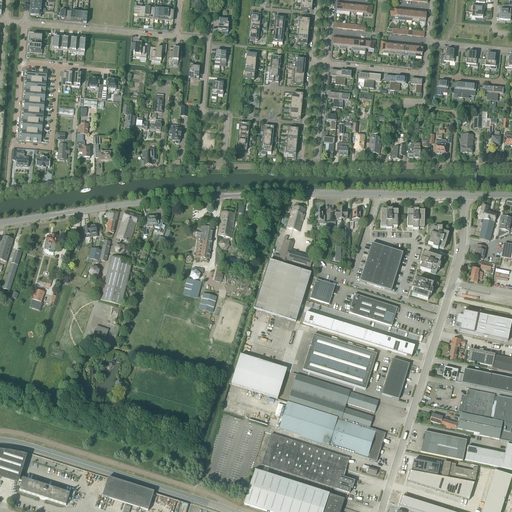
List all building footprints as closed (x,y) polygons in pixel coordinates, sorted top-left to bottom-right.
[(472,7),(472,13),(483,13),(483,8),(479,7),(479,5),(476,4),(476,7),(472,7)] [(363,6),(363,15),(371,16),(372,11),(372,7),(363,6)] [(500,9),(499,15),(510,16),(511,10),(507,10),(507,7),(504,7),(504,10),(500,9)] [(390,17),(399,18),(400,10),(391,9),(391,13),(390,17)] [(52,21),(65,22),(66,12),(60,11),(60,17),(57,17),(57,20),(53,19),(52,21)] [(250,15),(250,21),(263,22),(263,20),(260,20),(261,15),(251,14),(251,15),(250,15)] [(272,27),(272,30),(279,30),(280,17),(275,17),(274,27),(272,27)] [(279,30),(277,43),(282,44),(283,33),(285,33),(286,31),(279,30)] [(34,43),(33,46),(40,47),(41,47),(42,43),(41,43),(41,38),(31,37),(31,43),(34,43)] [(52,49),(58,50),(58,43),(59,40),(53,40),(53,43),(50,42),(49,50),(52,50),(52,49)] [(61,50),(67,51),(67,44),(67,41),(62,41),(62,43),(58,43),(58,50),(58,51),(61,51),(61,50)] [(70,51),(75,51),(76,45),(76,42),(71,41),(70,44),(67,44),(67,51),(66,52),(69,52),(70,51)] [(375,42),(366,41),(366,49),(375,50),(375,46),(375,42)] [(76,45),(75,51),(75,52),(78,53),(78,52),(84,52),(85,43),(79,42),(79,45),(76,45)] [(380,51),(389,52),(390,44),(381,43),(381,47),(380,51)] [(139,45),(139,48),(135,48),(135,56),(139,56),(139,55),(145,56),(146,46),(139,45)] [(40,47),(33,46),(31,46),(30,51),(33,52),(33,55),(40,56),(41,52),(40,52),(40,47)] [(162,53),(162,50),(156,49),(156,53),(152,52),(151,60),(155,60),(155,59),(161,60),(162,53)] [(173,52),(169,52),(168,59),(172,60),(172,59),(179,59),(179,50),(173,49),(173,52)] [(449,63),(450,51),(446,51),(445,50),(444,56),(441,56),(440,64),(444,65),(444,63),(449,63)] [(458,58),(456,58),(454,57),(455,51),(454,51),(450,51),(449,63),(456,64),(458,64),(458,58)] [(464,65),(471,65),(472,53),(468,53),(467,53),(466,59),(465,58),(464,65)] [(268,67),(268,69),(275,70),(276,57),(271,57),(270,67),(268,67)] [(276,57),(275,70),(284,71),(284,69),(280,68),(281,58),(276,57)] [(275,70),(273,83),(278,84),(279,73),(283,74),(284,71),(275,70)] [(335,85),(340,86),(341,71),(338,71),(338,72),(336,72),(336,71),(335,71),(335,72),(330,71),(330,74),(330,77),(336,77),(335,85)] [(341,71),(340,86),(344,86),(345,78),(351,79),(352,74),(352,73),(347,73),(347,72),(346,72),(347,72),(347,73),(344,73),(344,72),(341,71)] [(65,84),(71,84),(71,77),(72,75),(66,74),(66,77),(62,77),(62,84),(65,85),(65,84)] [(358,80),(358,83),(364,83),(363,88),(368,89),(370,74),(367,74),(366,75),(364,75),(364,74),(364,75),(359,74),(359,75),(358,80)] [(370,74),(368,89),(373,89),(374,81),(380,82),(380,77),(380,76),(376,76),(376,75),(375,75),(375,76),(373,75),(370,74)] [(71,77),(71,84),(71,85),(74,85),(74,84),(80,85),(80,75),(75,75),(75,78),(71,77)] [(389,91),(394,91),(396,77),(393,77),(390,77),(390,76),(390,77),(385,77),(384,82),(390,83),(389,91)] [(396,77),(394,91),(399,92),(400,84),(406,85),(406,80),(406,79),(402,78),(401,78),(399,78),(399,77),(396,77)] [(98,94),(102,94),(102,92),(103,86),(99,86),(99,85),(99,82),(99,79),(94,79),(94,78),(90,78),(90,79),(88,79),(88,84),(87,84),(87,88),(89,88),(98,89),(98,94)] [(411,80),(410,85),(416,86),(416,94),(421,94),(422,80),(419,79),(419,80),(416,80),(416,79),(417,79),(416,79),(416,80),(411,79),(411,80)] [(107,81),(106,90),(117,91),(118,82),(116,82),(116,81),(112,81),(112,82),(107,81)] [(436,96),(442,96),(442,93),(447,94),(448,83),(444,83),(444,82),(443,82),(443,83),(441,83),(441,82),(437,81),(436,96)] [(458,98),(464,99),(466,84),(462,84),(462,85),(460,84),(459,83),(459,84),(454,84),(453,94),(458,95),(458,98)] [(466,84),(464,99),(468,99),(469,96),(475,97),(476,86),(471,86),(471,85),(470,85),(471,85),(471,86),(468,85),(468,84),(466,84)] [(491,101),(492,101),(493,87),(490,86),(489,88),(487,87),(487,86),(487,87),(482,87),(481,92),(487,93),(486,101),(491,101)] [(491,101),(491,108),(493,108),(494,102),(497,102),(498,94),(503,95),(503,89),(499,88),(498,88),(496,88),(496,87),(493,87),(492,101),(491,101)] [(333,108),(337,108),(339,94),(336,93),(336,94),(333,94),(333,93),(334,93),(333,93),(333,94),(328,93),(328,97),(327,99),(333,100),(333,108)] [(339,94),(337,108),(342,109),(343,101),(349,101),(349,99),(350,96),(345,95),(345,94),(344,94),(344,95),(342,95),(342,94),(339,94)] [(154,113),(162,114),(163,102),(155,101),(154,113)] [(58,117),(73,119),(74,110),(59,108),(58,117)] [(473,130),(475,130),(479,130),(486,130),(487,113),(475,112),(473,130)] [(325,122),(331,122),(330,130),(335,130),(337,116),(333,116),(333,117),(331,116),(331,115),(330,116),(326,116),(325,119),(325,121),(325,122)] [(126,129),(135,130),(135,125),(134,125),(135,118),(127,117),(126,129)] [(497,120),(490,120),(488,133),(492,134),(493,125),(496,125),(497,120)] [(181,130),(178,130),(178,127),(173,126),(173,130),(170,130),(169,135),(172,135),(172,141),(175,141),(175,142),(175,143),(175,144),(176,144),(177,145),(178,145),(178,144),(179,144),(179,143),(180,138),(180,137),(181,137),(180,137),(181,135),(181,134),(180,134),(181,130)] [(261,137),(260,139),(267,140),(268,136),(269,127),(264,126),(263,137),(261,137)] [(268,136),(267,140),(276,141),(277,138),(273,138),(274,127),(269,127),(268,136)] [(492,137),(491,145),(497,146),(497,147),(499,147),(499,146),(500,146),(501,138),(499,137),(499,133),(495,132),(495,137),(492,137)] [(356,139),(355,149),(363,150),(364,139),(364,135),(356,134),(356,139)] [(460,154),(465,154),(467,154),(472,154),(473,136),(461,135),(460,154)] [(370,137),(369,145),(380,147),(381,138),(370,137)] [(328,139),(323,138),(323,144),(329,145),(328,152),(333,153),(334,138),(331,138),(331,139),(329,139),(329,138),(328,138),(328,139)] [(441,141),(441,142),(440,154),(443,155),(443,154),(446,154),(447,146),(448,144),(451,144),(451,138),(448,138),(448,144),(446,143),(446,141),(441,141)] [(261,152),(266,153),(267,140),(260,139),(260,141),(262,142),(262,144),(258,144),(257,148),(261,149),(261,152)] [(267,140),(266,153),(271,153),(272,143),(276,143),(276,141),(267,140)] [(84,146),(84,142),(77,142),(76,149),(79,149),(79,154),(82,154),(83,158),(85,158),(85,159),(86,160),(88,160),(89,159),(89,158),(90,158),(89,148),(83,149),(83,146),(84,146)] [(236,150),(239,150),(239,153),(244,154),(244,151),(247,151),(247,147),(250,147),(250,145),(237,143),(236,150)] [(59,162),(64,162),(64,160),(66,160),(66,153),(68,153),(68,154),(69,154),(70,151),(65,151),(66,146),(59,145),(58,160),(59,160),(59,162)] [(368,154),(372,154),(373,154),(373,156),(376,157),(377,155),(379,155),(380,147),(369,145),(368,154)] [(405,146),(404,146),(399,146),(398,148),(393,148),(392,160),(400,160),(401,156),(404,157),(405,146)] [(143,154),(142,154),(142,159),(144,158),(144,166),(152,165),(152,161),(156,161),(155,149),(149,149),(149,153),(143,154)] [(294,155),(296,155),(296,151),(284,150),(284,152),(286,152),(285,154),(287,155),(287,158),(294,159),(294,155)] [(16,165),(23,166),(23,168),(28,168),(28,159),(23,159),(23,157),(24,157),(24,151),(17,151),(17,156),(18,156),(17,158),(16,165)] [(47,161),(47,157),(40,156),(40,160),(36,160),(36,167),(39,167),(39,169),(46,170),(46,168),(50,168),(50,161),(47,161)] [(478,219),(484,220),(485,221),(487,212),(488,208),(482,206),(478,219)] [(286,229),(299,233),(305,210),(293,207),(286,229)] [(386,230),(391,230),(391,232),(392,232),(392,230),(395,230),(395,228),(397,228),(397,212),(392,211),(392,209),(392,210),(386,209),(386,211),(381,211),(381,228),(386,228),(386,230)] [(407,212),(407,228),(409,228),(409,230),(412,230),(412,232),(413,232),(413,230),(418,230),(418,228),(424,229),(424,212),(419,212),(419,210),(413,210),(413,209),(413,212),(407,212)] [(321,210),(318,210),(316,210),(315,221),(316,221),(318,221),(318,224),(324,224),(325,216),(322,216),(322,210),(321,210)] [(116,239),(129,244),(136,223),(139,217),(125,212),(121,223),(116,239)] [(218,236),(231,239),(235,214),(221,212),(218,236)] [(483,222),(479,240),(489,242),(496,215),(487,212),(485,221),(484,220),(483,222)] [(105,232),(114,234),(118,215),(109,213),(105,232)] [(152,217),(151,218),(152,226),(152,228),(152,229),(152,230),(160,232),(162,226),(163,224),(163,222),(162,220),(158,221),(158,217),(155,217),(155,216),(152,217)] [(499,230),(497,239),(509,234),(509,233),(511,219),(502,216),(499,230)] [(152,226),(151,218),(151,217),(148,217),(148,218),(145,218),(146,226),(142,226),(143,236),(147,235),(146,229),(148,229),(148,228),(152,228),(152,226)] [(431,235),(428,245),(429,246),(429,247),(428,247),(427,247),(432,248),(432,250),(432,248),(438,250),(438,248),(443,250),(448,234),(442,232),(442,227),(437,227),(437,226),(436,226),(436,229),(431,229),(431,235)] [(195,258),(209,260),(214,229),(200,227),(199,231),(197,231),(196,235),(198,236),(195,258)] [(44,249),(54,251),(56,241),(55,241),(56,236),(52,236),(52,237),(47,236),(47,240),(46,240),(44,249)] [(276,261),(287,264),(288,262),(310,268),(313,257),(308,255),(307,258),(290,253),(293,243),(287,241),(288,237),(285,236),(279,256),(277,256),(276,261)] [(0,248),(0,260),(6,262),(13,240),(4,237),(0,248)] [(220,250),(226,251),(229,246),(227,241),(222,240),(218,244),(220,250)] [(104,241),(102,251),(91,249),(89,259),(100,262),(100,261),(106,262),(110,242),(104,241)] [(115,253),(121,255),(125,251),(124,246),(119,244),(114,248),(115,253)] [(372,244),(366,263),(381,268),(387,248),(382,247),(382,246),(381,247),(372,244)] [(501,258),(511,260),(511,255),(511,246),(503,245),(504,245),(503,249),(502,249),(503,249),(502,253),(502,254),(501,253),(501,254),(502,254),(501,258)] [(477,250),(475,259),(483,261),(485,252),(485,248),(476,246),(475,250),(477,250)] [(387,248),(381,268),(397,273),(403,254),(393,250),(392,250),(387,248)] [(3,289),(9,291),(22,253),(15,251),(3,289)] [(421,259),(420,264),(418,264),(420,265),(418,269),(419,268),(420,268),(420,270),(435,275),(437,270),(440,271),(439,270),(441,265),(439,265),(439,263),(440,259),(425,254),(423,260),(421,259)] [(100,301),(121,306),(132,262),(111,257),(100,301)] [(253,310),(296,323),(296,321),(311,275),(311,274),(269,261),(253,310)] [(370,285),(375,287),(381,268),(366,263),(360,282),(369,285),(370,286),(370,285)] [(481,263),(480,269),(490,272),(491,266),(481,263)] [(214,282),(221,283),(223,275),(221,275),(222,267),(217,266),(216,274),(214,282)] [(89,273),(90,274),(87,276),(92,281),(94,279),(93,277),(97,276),(99,272),(96,268),(91,269),(89,273)] [(381,268),(375,287),(380,288),(380,289),(381,289),(391,292),(397,273),(381,268)] [(472,269),(471,275),(480,277),(480,273),(478,272),(479,270),(472,269)] [(191,272),(190,277),(194,281),(199,279),(200,275),(196,271),(191,272)] [(469,278),(468,282),(469,282),(477,284),(478,280),(479,280),(480,277),(471,275),(470,278),(469,278)] [(183,296),(197,299),(201,283),(187,279),(183,296)] [(310,299),(329,305),(335,286),(316,280),(310,299)] [(412,295),(427,300),(429,295),(431,296),(433,291),(431,290),(432,285),(417,280),(416,282),(415,281),(415,280),(413,284),(412,284),(413,285),(412,290),(413,290),(412,295)] [(34,296),(32,300),(30,308),(38,311),(40,303),(41,303),(44,293),(33,290),(31,295),(34,296)] [(203,294),(198,310),(212,314),(217,298),(203,294)] [(348,314),(366,319),(391,327),(396,313),(397,314),(398,309),(354,295),(348,314)] [(457,320),(457,321),(484,327),(486,317),(462,312),(461,317),(458,317),(457,321),(457,320)] [(319,317),(316,328),(320,330),(324,318),(324,319),(321,318),(321,317),(319,317)] [(486,317),(484,327),(510,332),(511,322),(486,317)] [(324,318),(320,330),(325,331),(329,320),(328,320),(326,319),(324,318)] [(329,320),(325,331),(330,333),(333,321),(333,322),(330,321),(330,320),(329,320)] [(333,321),(330,333),(335,334),(338,323),(335,322),(333,321)] [(457,322),(456,326),(459,326),(458,332),(507,342),(510,332),(484,327),(457,321),(456,322),(457,322)] [(338,323),(335,334),(340,336),(343,324),(343,325),(340,324),(340,323),(338,323)] [(343,324),(340,336),(344,337),(348,326),(345,325),(343,324)] [(348,326),(344,337),(349,338),(353,327),(352,327),(352,328),(349,327),(349,326),(348,326)] [(94,333),(106,337),(108,331),(96,327),(94,333)] [(353,327),(349,338),(354,340),(357,329),(354,328),(353,327)] [(357,329),(354,340),(359,341),(362,330),(362,331),(359,330),(359,329),(357,329)] [(362,330),(359,341),(363,343),(367,332),(364,331),(362,330)] [(367,332),(363,343),(368,344),(372,333),(371,333),(371,334),(369,333),(369,332),(367,332)] [(372,333),(368,344),(373,346),(376,335),(373,334),(372,333)] [(302,371),(365,390),(377,355),(314,335),(302,371)] [(376,335),(373,346),(378,347),(381,336),(381,337),(378,336),(378,335),(376,335)] [(381,336),(378,347),(382,349),(386,338),(383,337),(381,336)] [(386,338),(382,349),(387,350),(391,339),(391,340),(388,339),(388,338),(386,338)] [(391,339),(387,350),(392,352),(395,341),(392,340),(391,339)] [(451,347),(452,347),(458,349),(459,349),(459,345),(464,346),(465,342),(460,341),(452,339),(451,347)] [(395,341),(392,352),(397,353),(400,343),(397,342),(397,341),(395,341)] [(405,344),(400,342),(400,343),(397,353),(402,355),(405,344)] [(405,344),(402,355),(406,356),(410,345),(410,346),(407,345),(407,344),(405,344)] [(410,345),(406,356),(411,358),(415,347),(414,346),(414,347),(411,346),(410,345)] [(452,347),(449,359),(455,360),(457,352),(458,349),(452,347)] [(471,351),(468,362),(492,367),(494,355),(483,353),(483,351),(482,350),(481,350),(480,350),(479,350),(479,352),(471,351)] [(240,355),(231,385),(277,400),(287,370),(270,365),(271,363),(257,359),(257,361),(240,355)] [(511,359),(496,356),(493,369),(497,370),(511,372),(511,359)] [(389,397),(398,400),(400,395),(402,388),(404,383),(406,377),(408,371),(409,365),(400,362),(392,360),(391,365),(389,371),(387,377),(385,383),(383,390),(381,395),(389,397)] [(443,375),(443,378),(456,381),(458,371),(452,370),(452,369),(445,368),(443,374),(443,375)] [(511,379),(464,370),(461,384),(493,391),(511,394),(511,379)] [(296,375),(287,403),(370,429),(373,418),(373,417),(373,418),(345,409),(346,404),(374,413),(374,414),(374,413),(375,413),(378,402),(378,401),(378,402),(350,393),(350,392),(296,375)] [(435,397),(435,398),(436,396),(440,397),(439,398),(450,400),(452,390),(446,389),(445,392),(437,390),(435,397)] [(459,411),(458,413),(490,419),(494,397),(494,396),(492,396),(467,390),(466,397),(462,396),(458,411),(459,411)] [(497,398),(493,421),(511,424),(511,400),(497,397),(497,398)] [(370,429),(287,403),(279,430),(300,436),(301,436),(300,438),(376,462),(381,447),(372,444),(374,436),(384,439),(385,434),(369,429),(370,429)] [(459,423),(457,430),(474,433),(473,435),(499,440),(511,443),(511,424),(493,421),(460,414),(459,423)] [(432,415),(430,422),(440,425),(445,427),(445,428),(450,430),(450,429),(455,430),(457,424),(442,419),(442,418),(432,415)] [(421,453),(462,462),(465,447),(467,441),(429,433),(428,434),(425,433),(425,434),(424,437),(423,436),(422,441),(423,441),(421,453)] [(261,466),(265,467),(336,490),(349,494),(351,486),(353,487),(352,489),(355,482),(340,477),(342,469),(346,459),(271,435),(263,459),(261,466)] [(468,447),(465,461),(511,470),(511,445),(507,445),(504,455),(468,447)] [(0,475),(18,481),(18,480),(22,481),(19,491),(39,497),(40,496),(41,497),(42,498),(43,498),(44,498),(45,498),(46,498),(46,499),(46,500),(66,506),(70,494),(23,479),(19,478),(26,456),(20,455),(15,454),(10,453),(5,452),(0,451),(0,475)] [(443,467),(441,476),(453,479),(471,482),(471,483),(473,483),(475,483),(477,470),(473,469),(472,472),(455,468),(455,465),(444,463),(443,467)] [(363,466),(362,468),(368,470),(367,473),(376,476),(377,471),(363,466)] [(329,494),(259,472),(255,471),(244,505),(266,511),(340,511),(344,500),(329,495),(329,494)] [(494,472),(481,511),(500,511),(507,492),(511,477),(494,471),(494,472)] [(407,481),(406,482),(412,483),(414,484),(418,485),(420,486),(421,486),(424,487),(427,488),(430,489),(431,489),(433,490),(437,491),(439,492),(440,492),(443,493),(446,494),(449,495),(450,495),(454,497),(457,498),(461,499),(464,500),(469,501),(474,484),(468,483),(424,475),(415,473),(410,472),(409,473),(407,481)] [(108,478),(108,479),(102,497),(148,511),(154,494),(154,492),(108,478)] [(162,503),(185,503),(157,494),(156,496),(162,497),(154,497),(159,499),(159,502),(162,503)] [(399,506),(399,507),(415,511),(449,511),(402,497),(401,498),(399,506)]
